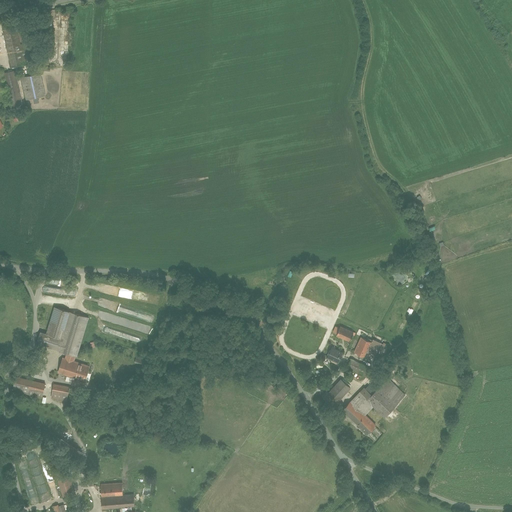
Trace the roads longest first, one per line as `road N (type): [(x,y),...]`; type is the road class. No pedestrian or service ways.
road 1 (unclassified): [(344,458),(282,362),(215,296),(137,270),(47,268)]
road 2 (track): [(357,97),(278,138),(204,194),(93,198),(71,212),(47,268)]
road 3 (track): [(511,240),(440,266),(423,215),(378,162),(357,97),(370,43),(362,0)]
road 4 (unclassified): [(25,511),(10,448),(9,379),(33,345),(36,304)]
road 5 (unknown): [(8,419),(71,470),(84,510)]
road 6 (unclassified): [(456,503),(344,458)]
